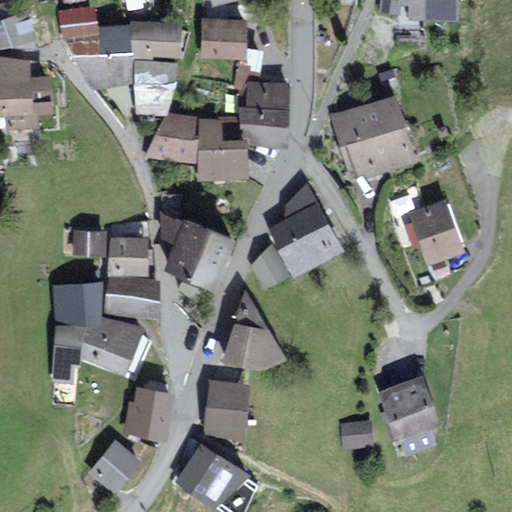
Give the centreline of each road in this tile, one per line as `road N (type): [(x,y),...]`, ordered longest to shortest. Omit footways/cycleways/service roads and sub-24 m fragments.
road 1 (residential): [(0,50),(61,61),(128,142),(152,195),(175,340),(204,371)]
road 2 (residential): [(291,156),(316,165),(390,295),(419,323),(452,300),(486,250),(480,177)]
road 3 (tertiary): [(204,371),(250,239),(291,156)]
road 4 (tertiary): [(130,511),(176,444),(204,371)]
road 5 (tertiary): [(291,156),(300,118),(302,0)]
